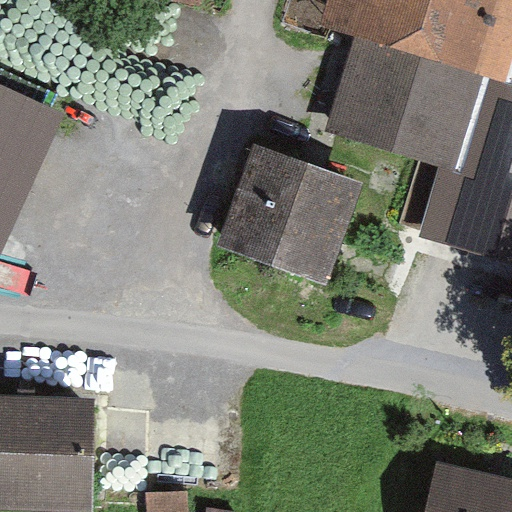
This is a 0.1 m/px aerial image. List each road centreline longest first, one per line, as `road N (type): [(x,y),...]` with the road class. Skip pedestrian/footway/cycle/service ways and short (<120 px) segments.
road 1 (unclassified): [(0,319),(318,361),(511,403)]
road 2 (track): [(251,0),(246,67),(190,256),(155,335)]
